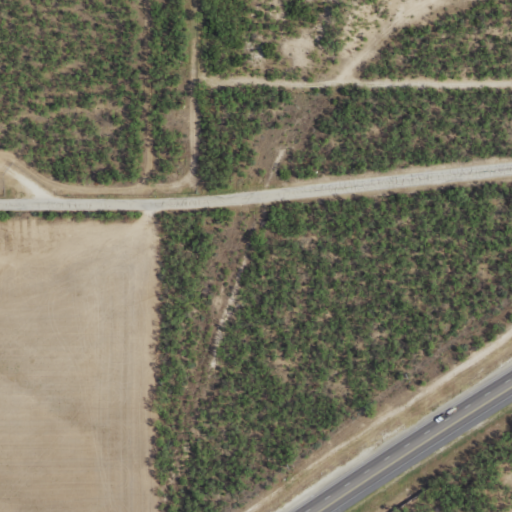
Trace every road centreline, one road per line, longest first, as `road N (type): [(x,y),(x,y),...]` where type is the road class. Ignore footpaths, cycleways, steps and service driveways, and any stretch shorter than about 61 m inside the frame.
road 1 (residential): [(511,151),(319,181),(0,189)]
road 2 (trunk): [(317,511),(511,382)]
